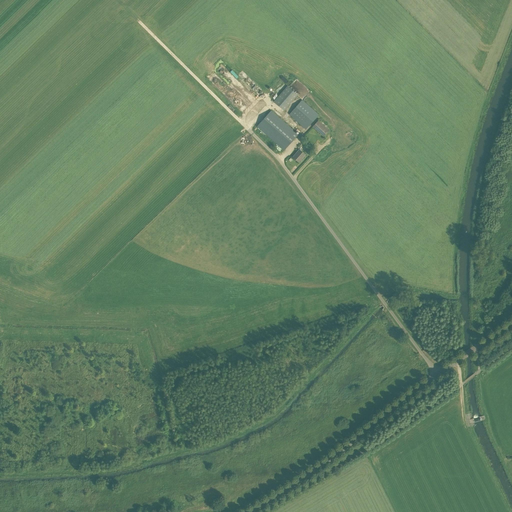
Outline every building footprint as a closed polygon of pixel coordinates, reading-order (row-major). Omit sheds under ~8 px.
[(296,87),(296,88),(305,92),(309,94),(311,90),(303,86),(304,83),(296,80),(294,86),(296,87)] [(284,111),(298,95),(287,85),(274,101),(284,111)] [(306,129),(319,115),(302,100),(289,114),(306,129)] [(284,150),(298,135),(271,110),(257,126),(284,150)] [(323,136),(329,130),(318,121),(313,127),(323,136)] [(299,162),(305,155),(299,149),(293,157),(299,162)]
